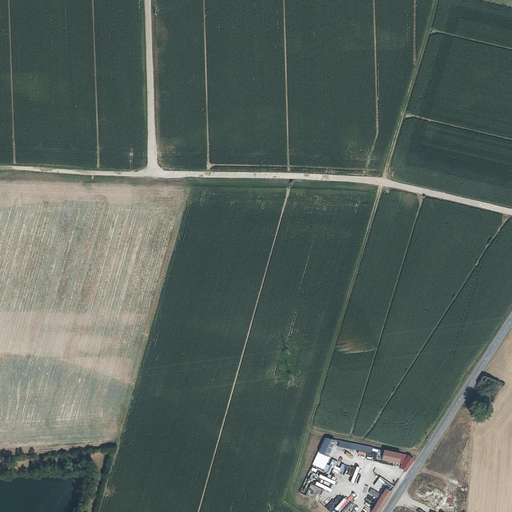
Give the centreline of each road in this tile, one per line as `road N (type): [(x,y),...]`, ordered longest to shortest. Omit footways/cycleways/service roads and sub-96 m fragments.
road 1 (unclassified): [(152,171),(383,182),(511,214)]
road 2 (tertiary): [(387,511),(511,320)]
road 3 (unclassified): [(152,171),(147,0)]
road 4 (track): [(0,167),(152,171)]
